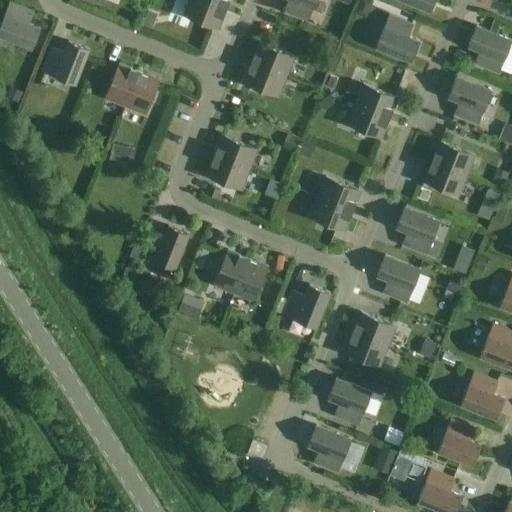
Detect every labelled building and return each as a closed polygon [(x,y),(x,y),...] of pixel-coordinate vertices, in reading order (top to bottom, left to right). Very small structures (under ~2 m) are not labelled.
[(218,29),(226,9),(204,0),(188,0),(183,15),(218,29)] [(204,0),(226,9),(229,0),(204,0)] [(307,20),(315,0),(287,0),(284,10),(307,20)] [(359,0),(355,12),(367,17),(373,0),(359,0)] [(402,0),(430,11),(434,0),(402,0)] [(33,11),(10,1),(0,25),(0,35),(31,48),(40,28),(28,23),(33,11)] [(147,10),(142,23),(152,27),(157,14),(147,10)] [(376,47),(411,61),(419,40),(408,36),(413,24),(389,14),(376,47)] [(474,63),(498,72),(511,39),(476,26),(468,46),(479,51),(474,63)] [(42,71),(75,84),(89,49),(68,41),(64,52),(52,47),(42,71)] [(251,62),(286,76),(294,56),(259,42),(251,62)] [(278,96),(286,76),(251,62),(243,82),(278,96)] [(125,106),(139,71),(119,63),(105,98),(125,106)] [(139,71),(125,106),(145,114),(159,79),(139,71)] [(330,75),(324,89),(332,92),(338,79),(330,75)] [(454,114),(478,123),(491,90),(456,76),(448,97),(459,101),(454,114)] [(355,103),(389,117),(397,97),(363,83),(355,103)] [(10,87),(6,97),(17,102),(21,92),(10,87)] [(329,96),(319,104),(324,110),(334,102),(329,96)] [(381,137),(389,117),(355,103),(347,123),(381,137)] [(80,121),(71,127),(78,139),(87,133),(80,121)] [(511,127),(509,127),(503,142),(511,145),(511,127)] [(288,133),(283,146),(294,151),(299,138),(288,133)] [(214,155),(249,169),(257,149),(222,135),(214,155)] [(304,140),(299,152),(310,157),(315,144),(304,140)] [(432,161),(466,175),(474,155),(440,141),(432,161)] [(113,142),(109,158),(120,161),(124,145),(113,142)] [(241,189),(249,169),(214,155),(206,175),(241,189)] [(458,195),(466,175),(432,161),(424,181),(458,195)] [(497,167),(492,180),(503,185),(509,172),(497,167)] [(317,196),(352,210),(360,190),(325,176),(317,196)] [(269,177),(265,187),(278,192),(282,182),(281,182),(272,178),(269,177)] [(511,191),(505,188),(499,203),(508,207),(511,197),(511,191)] [(492,191),(487,202),(496,205),(500,194),(492,191)] [(344,230),(352,210),(317,196),(309,216),(344,230)] [(439,220),(404,206),(396,227),(407,231),(402,244),(426,253),(439,220)] [(499,207),(494,219),(503,223),(508,210),(499,207)] [(189,233),(168,225),(164,236),(151,231),(145,247),(142,255),(175,268),(189,233)] [(135,243),(130,256),(140,260),(142,255),(145,247),(135,243)] [(462,245),(453,268),(464,273),(474,250),(462,245)] [(234,292),(247,257),(227,249),(214,284),(234,292)] [(480,254),(475,267),(483,270),(488,257),(480,254)] [(420,269),(385,255),(376,275),(388,280),(383,292),(406,302),(420,269)] [(247,257),(234,292),(254,300),(267,265),(247,257)] [(511,274),(500,306),(511,310),(511,274)] [(452,277),(448,288),(460,293),(464,281),(452,277)] [(283,314),(316,327),(330,292),(309,284),(305,295),(292,290),(283,314)] [(184,293),(178,309),(195,316),(202,300),(184,293)] [(353,332),(387,346),(395,326),(361,312),(353,332)] [(249,321),(244,333),(258,339),(263,327),(249,321)] [(511,343),(511,330),(493,323),(480,356),(511,368),(511,344),(511,345),(511,343)] [(379,366),(387,346),(353,332),(345,352),(379,366)] [(424,340),(419,353),(430,358),(435,344),(424,340)] [(443,353),(440,361),(453,366),(456,358),(443,353)] [(350,365),(347,373),(357,377),(360,368),(350,365)] [(497,381),(473,371),(460,404),(495,418),(503,398),(492,393),(497,381)] [(358,424),(371,391),(336,377),(328,398),(339,402),(334,415),(358,424)] [(421,402),(417,414),(425,418),(430,406),(421,402)] [(474,428),(450,418),(437,451),(472,465),(480,444),(469,440),(474,428)] [(337,471),(350,438),(315,425),(307,445),(318,450),(314,462),(337,471)] [(389,427),(384,440),(398,446),(403,433),(389,427)] [(384,446),(375,467),(390,473),(398,452),(384,446)] [(399,451),(391,472),(403,476),(411,455),(399,451)] [(417,501),(444,511),(453,511),(460,495),(449,490),(454,478),(430,468),(417,501)]
